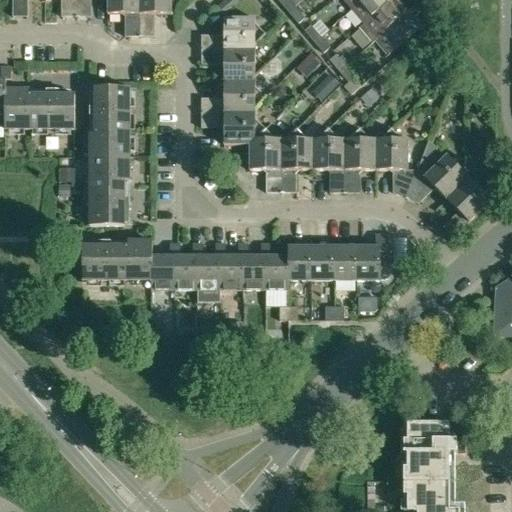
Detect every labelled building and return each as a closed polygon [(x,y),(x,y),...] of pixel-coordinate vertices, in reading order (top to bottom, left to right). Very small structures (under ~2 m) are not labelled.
[(11,0),(12,19),(27,19),(27,1),(28,0),(11,0)] [(59,0),(61,2),(61,19),(76,19),(75,0),(59,0)] [(75,0),(76,19),(90,20),(91,1),(91,0),(75,0)] [(107,0),(107,18),(121,18),(124,22),(124,39),(139,39),(139,0),(107,0)] [(139,0),(139,39),(154,39),(154,22),(156,18),(171,18),(171,0),(139,0)] [(282,0),(278,4),(288,15),(295,9),(286,0),(282,0)] [(341,0),(351,12),(364,0),(341,0)] [(364,0),(351,12),(364,26),(364,27),(394,0),(364,0)] [(376,41),(415,8),(409,2),(402,8),(394,0),(364,27),(364,26),(359,30),(372,44),(376,41)] [(222,17),(232,9),(225,1),(216,9),(222,17)] [(420,15),(415,8),(376,41),(389,56),(420,30),(413,21),(420,15)] [(304,20),(295,9),(288,15),(297,26),(304,20)] [(201,37),(201,52),(255,52),(255,47),(266,36),(255,25),(255,20),(224,20),(224,34),(219,38),(201,37)] [(304,33),(313,44),(320,39),(311,28),(304,33)] [(330,50),(320,39),(313,44),(323,55),(330,50)] [(255,52),(201,52),(201,67),(219,67),(224,70),(224,84),(255,84),(255,79),(266,68),(255,57),(255,52)] [(314,70),(321,63),(311,54),(304,61),(314,70)] [(338,74),(345,68),(335,57),(329,63),(338,74)] [(345,68),(338,74),(348,85),(354,79),(345,68)] [(0,128),(4,128),(4,116),(5,116),(5,92),(6,92),(6,83),(10,83),(10,70),(1,70),(1,82),(0,82),(0,128)] [(329,75),(322,82),(331,92),(339,85),(329,75)] [(201,101),(201,115),(255,115),(255,110),(266,100),(255,89),(255,84),(224,84),(224,97),(219,101),(201,101)] [(89,113),(89,159),(129,160),(129,90),(94,90),(94,113),(89,113)] [(74,132),(74,118),(74,97),(51,97),(51,92),(6,92),(5,92),(5,116),(4,116),(4,128),(4,132),(74,132)] [(249,147),(249,148),(265,131),(255,120),(255,115),(201,115),(201,130),(219,130),(224,133),(224,147),(249,147)] [(276,141),(265,131),(249,148),(249,173),(263,173),(266,177),(266,195),(281,195),(280,141),(276,141)] [(286,141),(280,141),(281,195),(296,195),(296,177),(299,173),(312,173),(312,141),(307,141),(296,131),(286,141)] [(317,141),(312,141),(312,173),(326,173),(329,177),(329,195),(344,195),(344,141),(339,141),(328,131),(317,141)] [(349,141),(344,141),(344,195),(359,195),(359,177),(362,173),(376,173),(375,141),(370,141),(360,131),(349,141)] [(392,195),(406,200),(417,172),(407,172),(407,141),(402,141),(391,131),(380,141),(375,141),(376,173),(389,173),(392,177),(392,195)] [(446,157),(437,166),(431,158),(437,151),(428,144),(418,173),(417,172),(406,200),(418,206),(431,193),(436,192),(446,202),(469,180),(465,176),(465,161),(449,161),(446,157)] [(89,229),(124,229),(124,206),(129,206),(129,160),(89,159),(89,229)] [(469,180),(446,202),(456,211),(455,217),(442,229),(453,240),(491,202),(487,198),(487,183),(472,183),(469,180)] [(375,250),(357,250),(357,284),(380,284),(380,282),(382,282),(384,281),(385,280),(387,279),(388,278),(389,276),(390,274),(391,273),(392,271),(392,269),(392,238),(375,238),(375,250)] [(117,283),(150,283),(151,283),(151,259),(152,259),(152,243),(105,243),(105,249),(82,249),(82,283),(117,283)] [(150,293),(174,293),(174,259),(179,259),(179,247),(170,247),(170,259),(152,259),(151,259),(151,283),(150,283),(150,293)] [(192,259),(179,259),(174,259),(174,293),(197,293),(197,259),(202,259),(202,247),(192,247),(192,259)] [(219,303),(219,293),(220,259),(225,259),(225,247),(215,247),(215,259),(202,259),(197,259),(197,293),(197,303),(219,303)] [(238,259),(225,259),(220,259),(219,293),(242,293),(242,259),(248,259),(248,247),(238,247),(238,259)] [(261,259),(248,259),(242,259),(242,293),(265,293),(265,259),(270,259),(270,247),(261,247),(261,259)] [(288,250),(288,259),(288,284),(311,284),(311,250),(288,250)] [(311,250),(311,284),(334,284),(334,250),(311,250)] [(334,284),(357,284),(357,250),(334,250),(334,284)] [(288,293),(288,284),(288,259),(270,259),(265,259),(265,293),(288,293)] [(511,279),(496,290),(493,337),(511,337),(511,279)] [(279,323),(288,323),(288,309),(279,309),(279,323)] [(297,309),(288,309),(288,323),(297,323),(297,309)] [(325,323),(334,323),(334,310),(325,310),(325,323)] [(334,310),(334,323),(342,323),(342,310),(334,310)] [(449,455),(449,456),(465,456),(465,443),(449,443),(449,425),(404,425),(404,433),(401,433),(401,444),(404,444),(404,455),(449,455)] [(404,471),(404,484),(449,484),(449,456),(449,455),(404,455),(404,456),(408,456),(408,471),(404,471)] [(448,511),(449,484),(404,484),(404,497),(408,497),(408,511),(404,511),(403,511),(448,511)]
